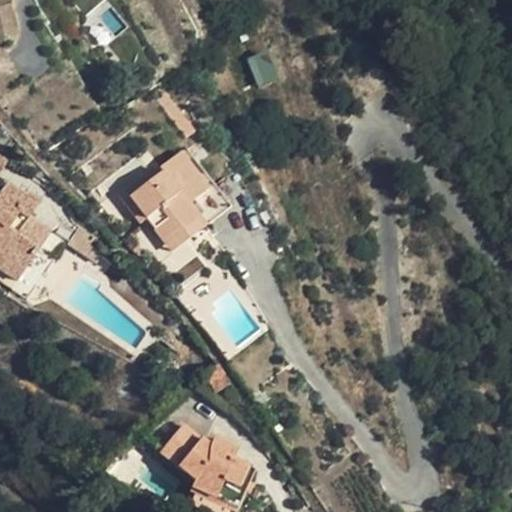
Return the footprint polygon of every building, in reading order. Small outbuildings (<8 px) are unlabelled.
[(249,58),(259,86),(279,79),(269,51),(249,58)] [(159,169),(145,180),(120,200),(139,225),(147,219),(162,238),(178,226),(185,227),(199,216),(206,225),(232,204),(182,141),(155,163),(159,169)] [(120,200),(145,180),(141,174),(115,194),(120,200)] [(14,185),(3,196),(0,198),(0,278),(4,283),(47,239),(28,220),(43,205),(33,196),(29,200),(14,185)] [(173,251),(206,225),(199,216),(185,227),(178,226),(162,238),(173,251)] [(228,385),(217,369),(203,381),(215,395),(228,385)] [(59,401),(35,381),(27,390),(52,410),(59,401)] [(253,481),(241,475),(232,471),(237,458),(210,445),(205,456),(179,431),(155,456),(189,489),(183,511),(251,511),(257,499),(247,494),(253,481)] [(232,471),(241,475),(246,462),(237,458),(232,471)]
